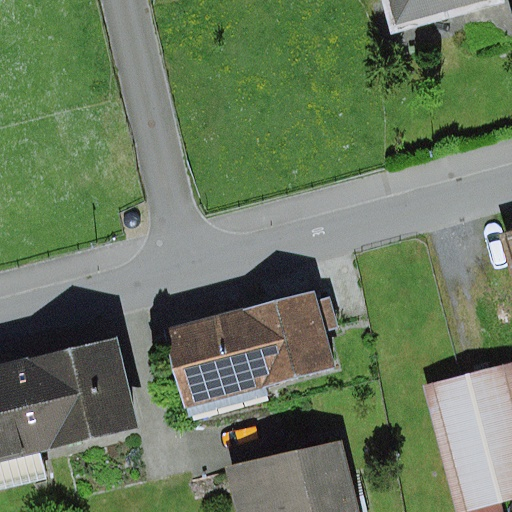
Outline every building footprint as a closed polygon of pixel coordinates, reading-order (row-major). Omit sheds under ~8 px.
[(382,0),(392,35),(505,3),(503,0),(382,0)] [(511,230),(498,235),(511,279),(511,230)] [(314,292),(169,329),(189,408),(332,372),(322,332),(336,328),(328,298),(317,301),(314,292)] [(117,340),(0,368),(0,490),(46,479),(40,454),(139,430),(117,340)] [(511,365),(423,388),(455,511),(501,511),(499,503),(511,499),(511,365)] [(357,511),(342,443),(227,469),(236,511),(357,511)]
